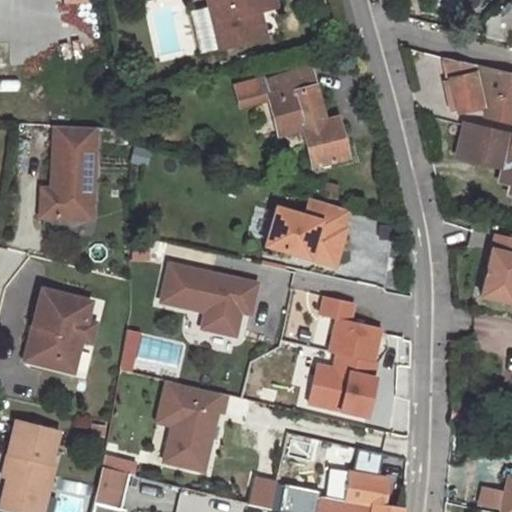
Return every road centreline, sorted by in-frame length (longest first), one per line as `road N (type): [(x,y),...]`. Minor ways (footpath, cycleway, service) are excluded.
road 1 (residential): [(418,511),(426,262),(372,24)]
road 2 (residential): [(372,24),(511,57)]
